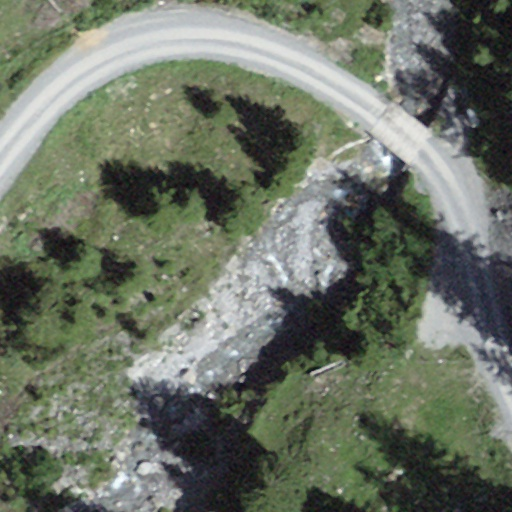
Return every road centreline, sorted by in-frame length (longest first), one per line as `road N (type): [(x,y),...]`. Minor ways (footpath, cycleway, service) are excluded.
road 1 (track): [(354,71),(268,29),(123,43),(57,80),(0,149)]
road 2 (track): [(354,71),(451,159),(452,261),(511,357)]
